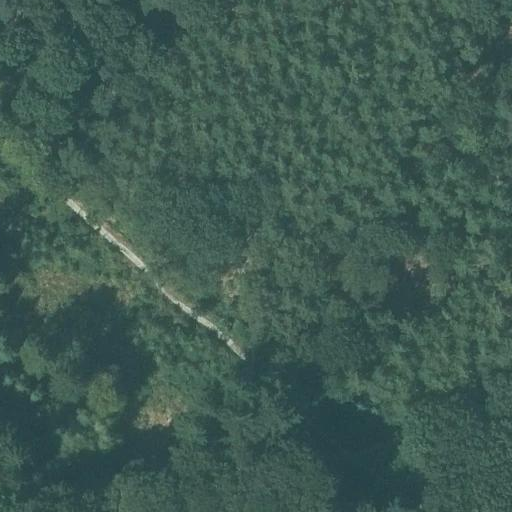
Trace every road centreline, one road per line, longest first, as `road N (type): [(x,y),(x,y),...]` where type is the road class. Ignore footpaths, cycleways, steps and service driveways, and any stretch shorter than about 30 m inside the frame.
road 1 (track): [(357,455),(0,136)]
road 2 (track): [(191,511),(357,455)]
road 3 (track): [(357,455),(511,374)]
